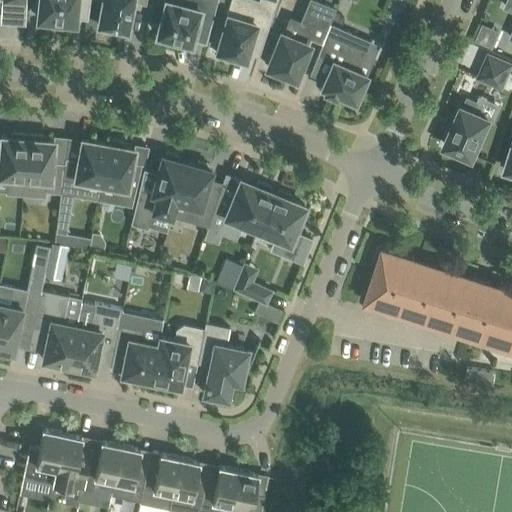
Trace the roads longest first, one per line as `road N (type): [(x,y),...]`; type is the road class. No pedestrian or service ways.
road 1 (residential): [(0,389),(216,440),(255,438),(275,410),(376,170)]
road 2 (residential): [(0,72),(160,93),(376,170)]
road 3 (residential): [(376,170),(451,0)]
road 4 (residential): [(376,170),(511,224)]
